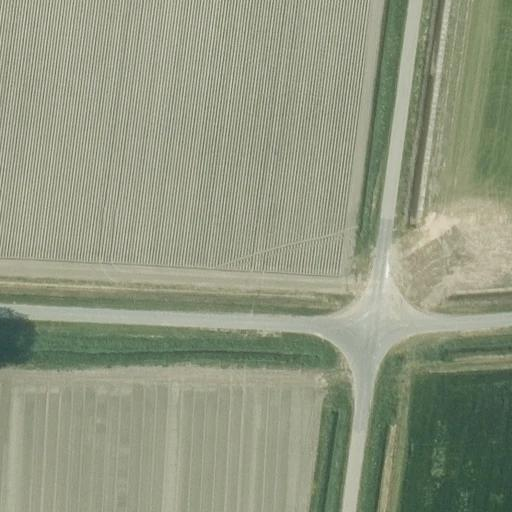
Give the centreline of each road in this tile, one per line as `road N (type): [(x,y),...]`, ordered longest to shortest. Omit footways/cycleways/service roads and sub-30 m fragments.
road 1 (unclassified): [(375,321),(0,309)]
road 2 (unclassified): [(375,321),(418,0)]
road 3 (unclassified): [(350,511),(375,321)]
road 4 (unclassified): [(511,317),(375,321)]
